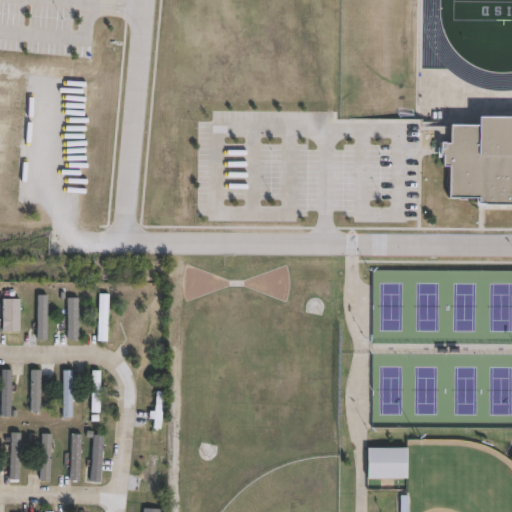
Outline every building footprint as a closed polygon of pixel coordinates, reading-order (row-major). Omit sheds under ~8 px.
[(511,117),(511,207),(473,207),(473,199),(444,199),(444,167),(437,167),(437,155),(434,155),(434,143),(440,142),(440,144),(443,144),(443,136),(443,125),(469,125),(469,117),(511,117)] [(46,294),(35,294),(35,339),(46,339),(46,294)] [(108,295),(106,342),(96,341),(98,294),(108,295)] [(19,331),(19,298),(1,298),(1,331),(19,331)] [(8,416),(0,418),(0,369),(11,371),(8,416)] [(69,372),(70,418),(60,417),(59,371),(69,372)] [(97,372),(96,421),(87,420),(89,372),(97,372)] [(162,392),(159,430),(151,429),(151,419),(146,419),(146,412),(153,412),(153,392),(162,392)] [(14,482),(6,482),(8,434),(17,433),(14,482)] [(48,434),(47,482),(37,481),(37,433),(48,434)] [(83,436),(81,483),(71,482),(73,435),(83,436)] [(101,436),(98,483),(87,483),(90,435),(101,436)] [(401,480),(362,480),(363,449),(401,449),(401,480)] [(161,456),(158,495),(148,494),(152,455),(161,456)]
